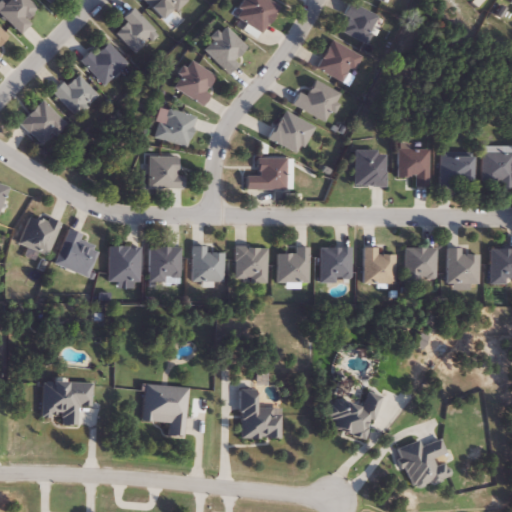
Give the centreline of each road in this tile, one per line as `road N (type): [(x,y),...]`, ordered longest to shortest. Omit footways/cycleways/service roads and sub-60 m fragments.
road 1 (residential): [(0,149),(86,205),(134,216),(511,216)]
road 2 (residential): [(0,471),(317,496),(329,506)]
road 3 (residential): [(315,0),(225,116),(211,145),(207,216)]
road 4 (residential): [(0,93),(93,0)]
